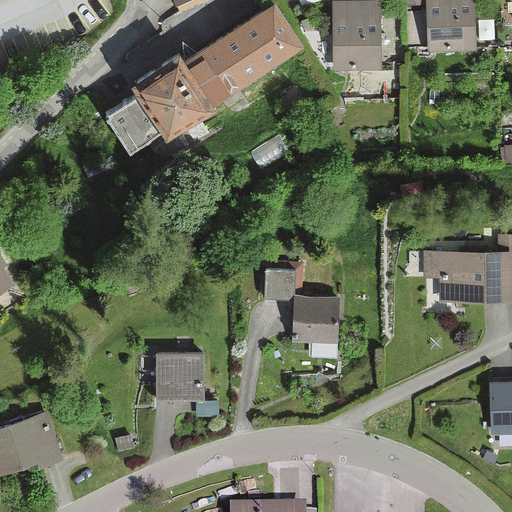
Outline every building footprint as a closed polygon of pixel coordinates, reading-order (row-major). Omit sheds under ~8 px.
[(172,0),(176,7),(178,6),(180,10),(204,0),(172,0)] [(473,0),(426,0),(426,6),(428,52),(476,51),(473,0)] [(511,0),(501,0),(501,25),(511,24),(511,0)] [(382,1),(333,1),(333,71),(382,71),(382,1)] [(303,47),(275,2),(183,60),(179,53),(132,83),(139,94),(106,115),(131,155),(164,134),(212,104),(303,47)] [(511,252),(510,302),(511,302),(511,237),(498,237),(498,252),(511,252)] [(498,252),(424,251),(423,278),(441,278),(441,302),(510,302),(511,252),(498,252)] [(0,264),(0,294),(14,286),(0,264)] [(266,301),(295,302),(295,296),(296,271),(267,269),(266,301)] [(340,298),(295,296),(295,302),(293,342),(338,343),(340,298)] [(202,354),(157,356),(158,400),(196,399),(203,398),(202,354)] [(511,383),(489,384),(490,437),(511,436),(511,383)] [(203,398),(196,399),(196,422),(217,422),(217,399),(203,398)] [(46,414),(0,427),(0,477),(60,460),(46,414)] [(134,447),(131,435),(115,440),(118,451),(134,447)] [(275,499),(231,500),(230,511),(306,511),(306,499),(275,499)]
